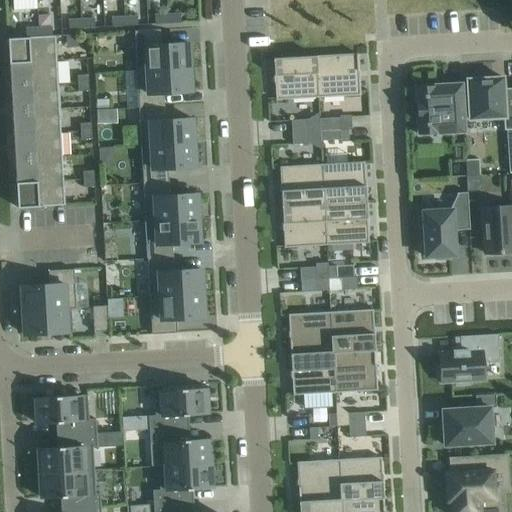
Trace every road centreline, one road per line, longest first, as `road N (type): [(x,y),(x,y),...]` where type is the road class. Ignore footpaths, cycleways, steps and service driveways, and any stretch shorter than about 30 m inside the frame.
road 1 (residential): [(511,41),(392,55),(398,297)]
road 2 (residential): [(253,354),(232,0)]
road 3 (residential): [(253,354),(0,369)]
road 4 (residential): [(398,297),(412,511)]
road 5 (residential): [(262,511),(253,354)]
